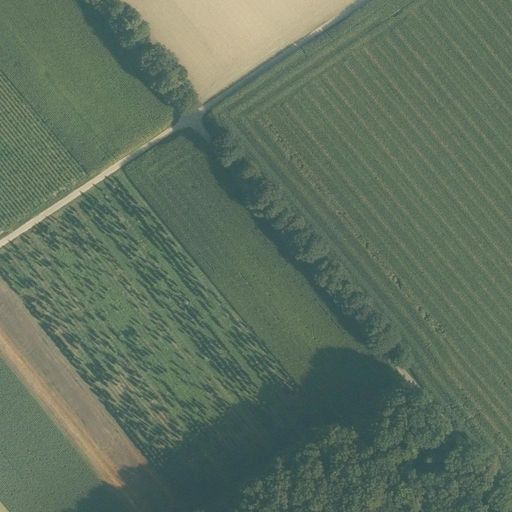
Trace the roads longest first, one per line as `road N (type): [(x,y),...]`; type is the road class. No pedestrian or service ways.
road 1 (track): [(190,117),(511,502)]
road 2 (track): [(410,381),(215,511)]
road 3 (track): [(190,117),(0,245)]
road 4 (track): [(366,0),(190,117)]
road 5 (track): [(190,117),(92,0)]
